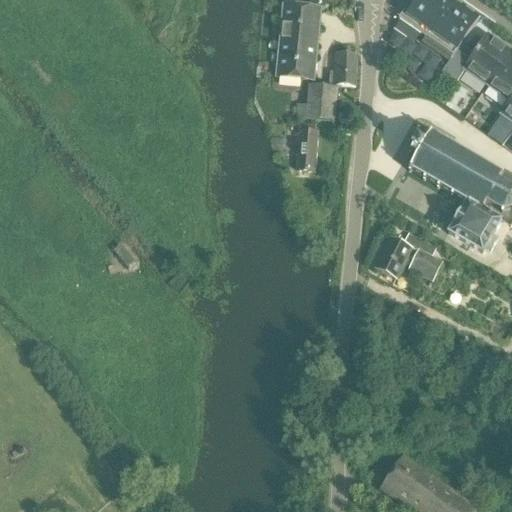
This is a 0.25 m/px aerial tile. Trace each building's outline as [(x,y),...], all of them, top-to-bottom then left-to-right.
[(429,35),(456,55),(479,20),(450,0),(419,0),(414,8),(410,6),(411,5),(410,4),(398,21),(425,40),(429,35)] [(312,83),(319,13),(319,11),(285,8),(278,79),(312,83)] [(487,89),(511,55),(487,38),(470,64),(457,55),(453,59),(441,76),(456,86),(465,73),(487,89)] [(511,125),(511,55),(487,89),(510,105),(501,118),(511,125)] [(356,89),(357,57),(335,56),(334,74),(330,74),(329,88),(309,87),(307,108),(303,107),(298,107),(297,121),(298,121),(303,122),(306,122),(335,124),(337,88),(348,88),(356,89)] [(300,133),(297,172),(314,173),(317,135),(315,134),(316,126),(301,125),(300,133)] [(461,152),(430,134),(423,146),(416,142),(407,157),(414,161),(407,173),(464,207),(459,215),(458,215),(452,225),(453,226),(447,237),(482,257),(485,252),(489,254),(497,241),(493,238),(500,225),(509,230),(511,225),(511,178),(502,173),(501,175),(471,157),(472,155),(462,150),(461,152)] [(431,248),(407,237),(402,246),(389,239),(373,272),(398,284),(406,267),(435,281),(442,265),(426,258),(431,248)] [(406,511),(477,511),(478,511),(404,460),(381,494),(406,511)]
